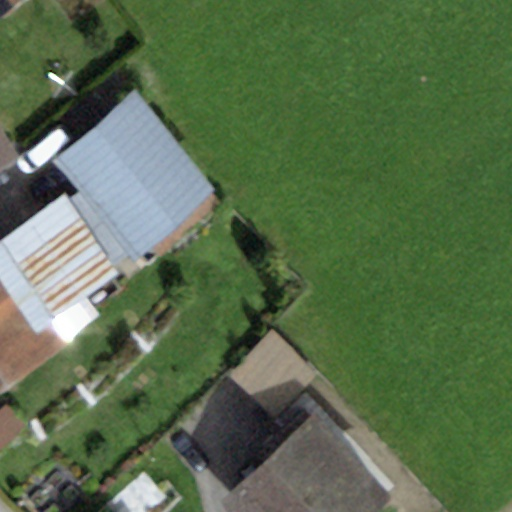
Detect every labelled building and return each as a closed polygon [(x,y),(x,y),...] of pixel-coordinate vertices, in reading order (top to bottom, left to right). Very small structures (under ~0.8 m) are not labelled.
[(0,0),(0,11),(17,0),(0,0)] [(156,93),(76,159),(158,256),(237,190),(156,93)] [(0,99),(0,173),(34,150),(0,99)] [(144,266),(84,197),(16,245),(74,322),(144,266)] [(16,245),(0,257),(0,395),(83,334),(74,322),(16,245)] [(319,403),(220,494),(236,511),(359,511),(392,482),(319,403)]
